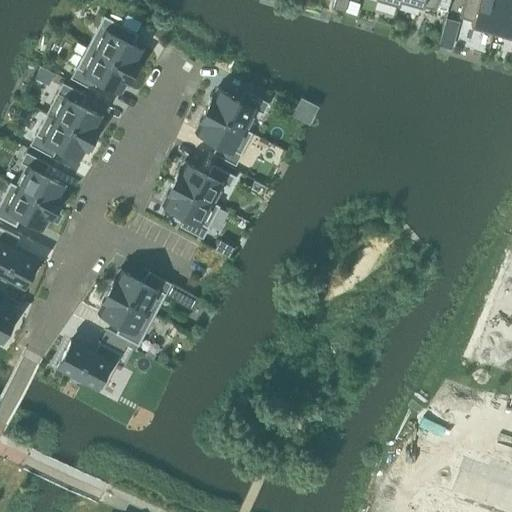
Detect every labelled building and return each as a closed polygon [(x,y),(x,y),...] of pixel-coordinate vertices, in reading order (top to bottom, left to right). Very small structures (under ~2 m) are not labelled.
[(334,0),(333,7),(345,10),(347,0),(334,0)] [(438,0),(399,0),(399,3),(400,3),(400,0),(405,0),(435,9),(438,0)] [(464,0),(460,16),(472,20),(471,24),(494,31),(503,0),(464,0)] [(511,0),(503,0),(494,31),(511,35),(511,0)] [(128,13),(122,24),(136,31),(141,20),(128,13)] [(88,45),(134,70),(141,56),(140,56),(144,48),(140,46),(133,43),(134,40),(138,33),(104,14),(88,45)] [(441,40),(440,43),(451,47),(452,43),(458,23),(446,20),(441,40)] [(88,45),(71,76),(94,88),(98,80),(99,78),(106,82),(122,90),(126,83),(127,83),(134,70),(88,45)] [(103,115),(87,107),(80,103),(81,101),(85,93),(63,81),(47,112),(93,137),(100,123),(99,123),(103,115)] [(213,95),(206,108),(252,132),(252,131),(246,128),(256,108),(263,112),(268,101),(246,90),(242,97),(241,99),(234,96),(218,87),(214,95),(213,95)] [(196,129),(211,138),(219,142),(217,144),(213,151),(236,163),(252,132),(206,108),(199,121),(200,122),(196,129)] [(93,137),(47,112),(30,143),(53,155),(57,147),(58,145),(65,149),(81,157),(85,150),(86,150),(93,137)] [(63,193),(62,192),(66,185),(43,172),(49,163),(26,151),(21,161),(27,164),(17,184),(10,181),(10,182),(56,206),(57,204),(61,197),(63,193)] [(213,201),(223,182),(229,186),(235,174),(213,163),(209,170),(208,173),(201,169),(185,160),(181,168),(180,168),(173,181),(219,205),(220,205),(213,201)] [(186,215),(185,217),(180,225),(203,236),(219,205),(173,181),(166,194),(167,195),(163,203),(178,211),(186,215)] [(56,206),(10,182),(0,200),(0,216),(16,225),(20,217),(21,215),(28,218),(44,227),(48,219),(49,219),(56,206)] [(15,247),(16,244),(20,237),(0,226),(0,272),(23,285),(37,259),(22,250),(15,247)] [(109,289),(155,313),(171,282),(149,270),(145,278),(143,280),(136,276),(120,268),(116,276),(116,275),(109,289)] [(121,322),(120,325),(116,332),(138,344),(155,313),(109,289),(102,302),(98,310),(114,318),(121,322)] [(0,338),(1,339),(15,313),(0,304),(0,338)] [(94,350),(87,346),(72,338),(58,365),(102,389),(122,352),(99,340),(95,348),(94,350)]
